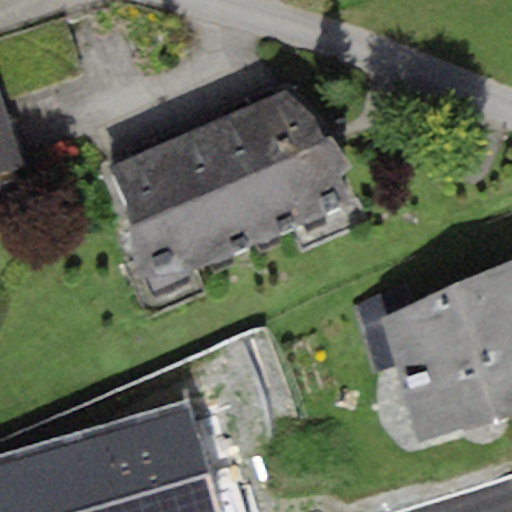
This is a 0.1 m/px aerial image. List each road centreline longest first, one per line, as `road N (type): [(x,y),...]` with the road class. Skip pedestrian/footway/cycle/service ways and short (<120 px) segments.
road 1 (residential): [(511,115),(237,14)]
road 2 (residential): [(237,14),(197,73),(62,128)]
